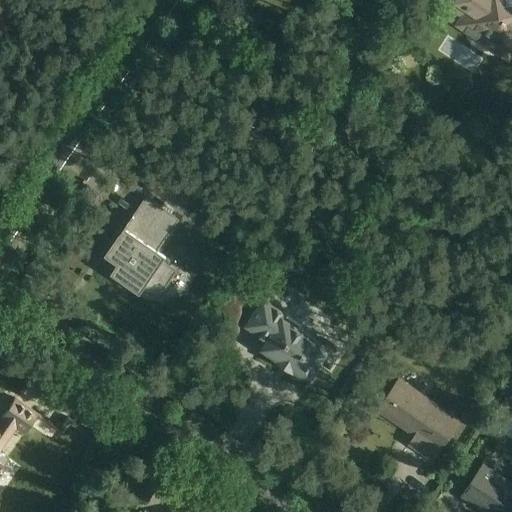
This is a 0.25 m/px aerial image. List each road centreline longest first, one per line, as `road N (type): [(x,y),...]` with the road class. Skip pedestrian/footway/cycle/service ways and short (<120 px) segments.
road 1 (residential): [(311,511),(0,295)]
road 2 (residential): [(167,0),(0,246)]
